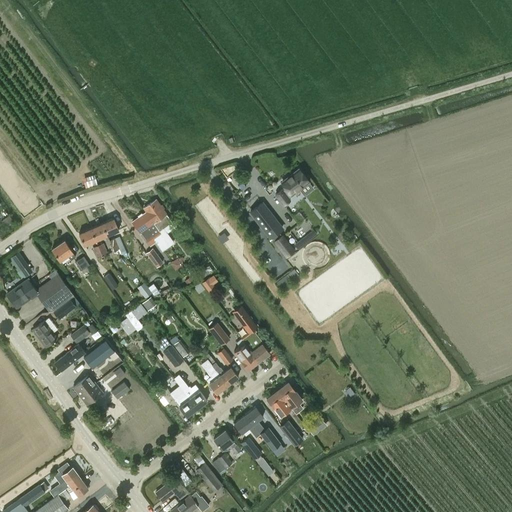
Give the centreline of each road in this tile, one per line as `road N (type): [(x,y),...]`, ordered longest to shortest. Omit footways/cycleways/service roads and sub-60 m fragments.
road 1 (unclassified): [(0,249),(71,208),(511,73)]
road 2 (tertiary): [(124,485),(0,315)]
road 3 (residential): [(124,485),(281,365)]
